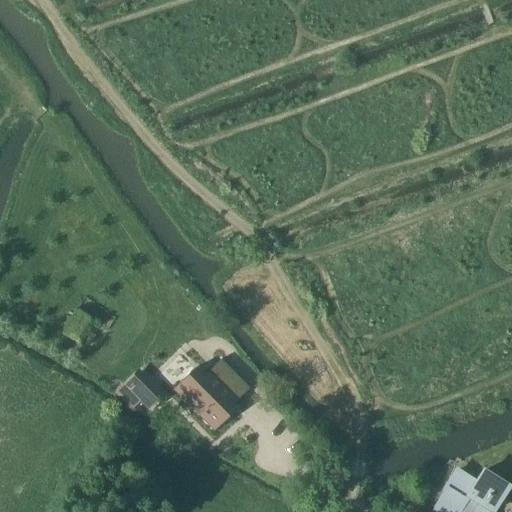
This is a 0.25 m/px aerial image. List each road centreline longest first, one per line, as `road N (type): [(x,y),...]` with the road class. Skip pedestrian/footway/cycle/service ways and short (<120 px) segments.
road 1 (track): [(37,0),(180,175),(265,251),(357,410),(360,511)]
road 2 (track): [(246,407),(360,511)]
